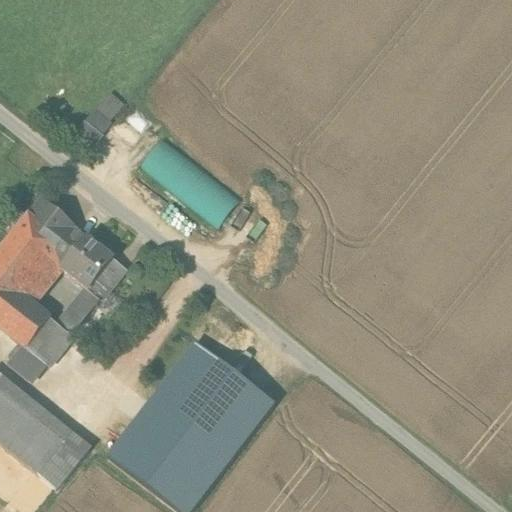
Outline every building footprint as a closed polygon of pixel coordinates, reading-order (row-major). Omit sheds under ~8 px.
[(109,95),(70,143),(88,157),(127,109),(109,95)] [(136,163),(211,228),(235,201),(160,136),(136,163)] [(84,241),(38,202),(0,248),(0,338),(21,356),(24,353),(51,323),(36,310),(62,279),(55,274),(84,241)] [(55,274),(62,279),(81,296),(99,311),(127,277),(84,241),(55,274)] [(99,311),(81,296),(60,320),(78,335),(99,311)] [(76,345),(51,323),(24,353),(48,374),(49,375),(76,345)] [(195,511),(274,409),(194,349),(107,463),(171,511),(195,511)] [(24,353),(21,356),(9,371),(32,391),(48,374),(24,353)] [(88,452),(0,381),(0,450),(54,493),(88,452)]
